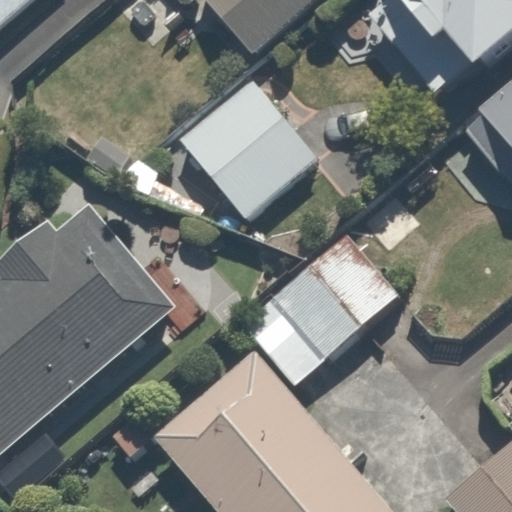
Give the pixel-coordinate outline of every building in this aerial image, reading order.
[(0,0),(0,52),(58,0),(0,0)] [(210,0),(273,75),(349,0),(210,0)] [(511,87),(511,0),(435,0),(451,18),(432,35),(468,77),(488,59),(511,87)] [(351,168),(274,76),(180,154),(257,246),(351,168)] [(511,90),(471,125),(511,174),(511,90)] [(0,266),(0,267),(10,280),(0,287),(0,462),(185,315),(99,208),(66,235),(65,236),(54,223),(0,266)] [(346,235),(252,328),(311,389),(406,296),(346,235)] [(390,511),(272,367),(170,451),(219,511),(390,511)] [(511,511),(511,458),(454,510),(456,511),(511,511)]
